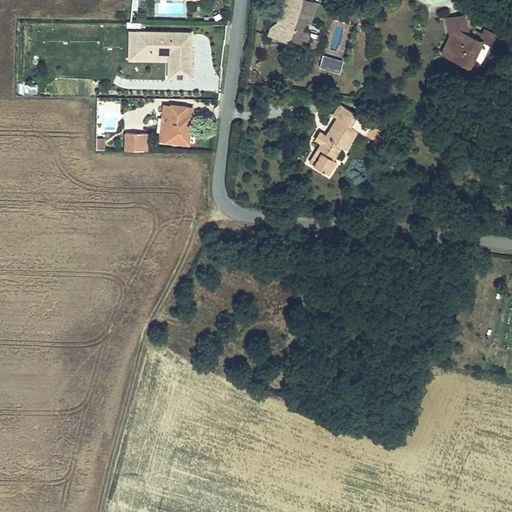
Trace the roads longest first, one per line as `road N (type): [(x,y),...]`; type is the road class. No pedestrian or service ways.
road 1 (residential): [(228,204),(261,216),(511,241)]
road 2 (residential): [(228,204),(218,170),(238,0)]
